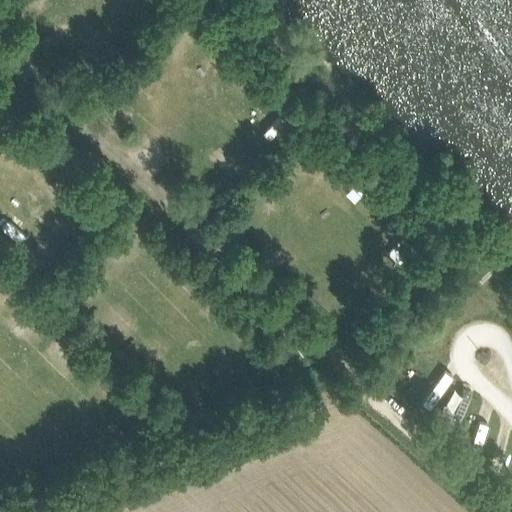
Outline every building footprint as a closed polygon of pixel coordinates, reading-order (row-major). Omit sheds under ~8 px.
[(0,276),(0,298),(5,303),(21,286),(5,270),(0,276)] [(212,287),(198,305),(214,318),(229,300),(212,287)] [(114,349),(140,324),(122,305),(95,330),(114,349)] [(26,323),(42,337),(58,320),(42,306),(26,323)] [(45,347),(60,363),(81,343),(67,328),(45,347)] [(257,376),(280,362),(270,346),(247,359),(257,376)] [(224,389),(244,377),(233,358),(212,371),(224,389)] [(75,410),(87,438),(114,427),(102,399),(75,410)] [(0,461),(7,463),(16,435),(0,430),(0,461)]
